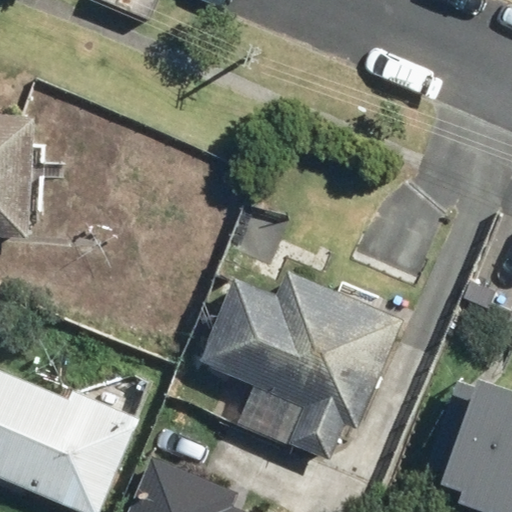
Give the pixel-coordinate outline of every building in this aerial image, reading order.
[(162,0),(105,0),(154,20),(162,0)] [(52,110),(0,106),(0,230),(44,233),(52,110)] [(511,219),(502,215),(469,295),(511,312),(511,219)] [(418,312),(304,263),(294,287),(255,270),(215,363),(259,382),(245,415),(339,455),(352,425),(367,431),(418,312)] [(87,394),(0,356),(0,469),(99,511),(103,511),(137,435),(115,425),(126,400),(91,385),(87,394)] [(511,372),(501,368),(463,474),(480,481),(475,495),(511,508),(511,372)] [(248,475),(159,446),(137,511),(269,511),(239,502),(248,475)]
